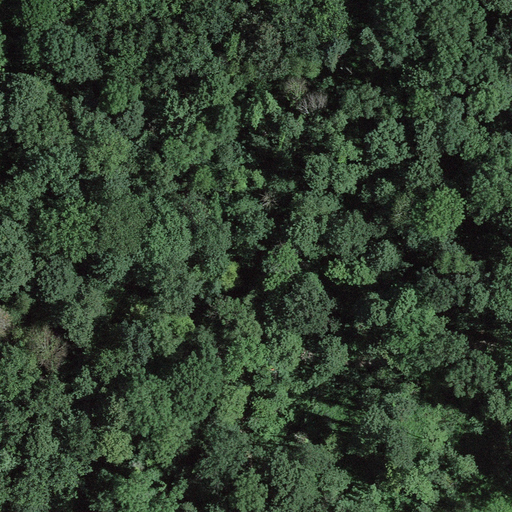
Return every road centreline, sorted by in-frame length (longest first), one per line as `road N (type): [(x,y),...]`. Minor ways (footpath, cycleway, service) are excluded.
road 1 (track): [(0,69),(200,195),(224,245),(242,350),(251,511)]
road 2 (track): [(23,333),(56,322),(344,361),(429,357),(511,336)]
